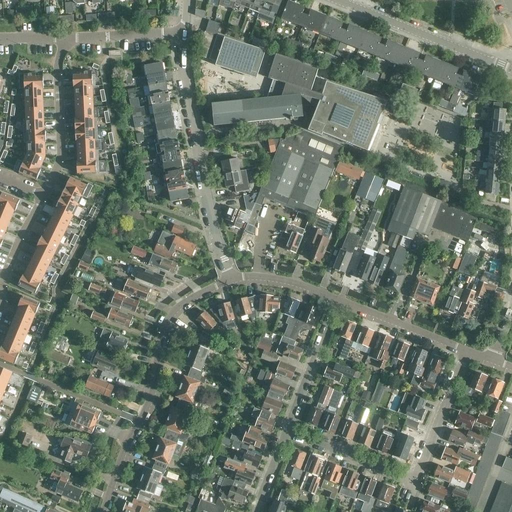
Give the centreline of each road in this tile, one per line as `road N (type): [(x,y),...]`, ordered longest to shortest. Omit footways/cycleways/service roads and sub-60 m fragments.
road 1 (residential): [(181,33),(194,141),(231,279)]
road 2 (tertiary): [(511,69),(336,0)]
road 3 (residential): [(231,279),(168,319),(138,421)]
road 4 (residential): [(66,38),(57,69),(61,154),(43,195)]
road 5 (residential): [(287,434),(336,299)]
road 6 (residential): [(466,350),(336,299)]
road 7 (residential): [(417,480),(466,350)]
road 8 (residential): [(417,480),(287,434)]
road 9 (residential): [(43,195),(5,272),(0,306)]
